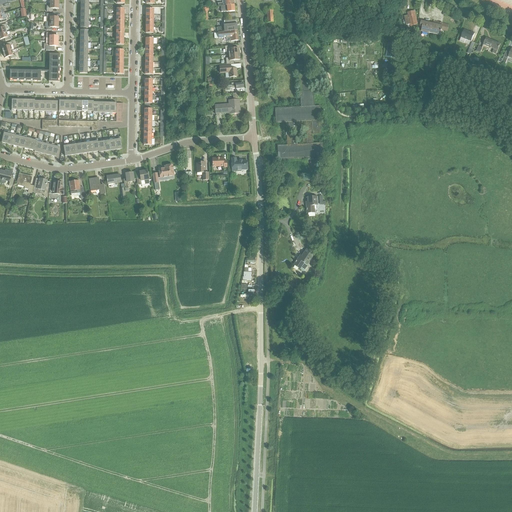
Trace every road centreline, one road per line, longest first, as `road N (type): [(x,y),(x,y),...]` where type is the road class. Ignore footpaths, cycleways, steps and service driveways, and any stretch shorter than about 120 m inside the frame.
road 1 (residential): [(259,405),(253,137)]
road 2 (residential): [(253,137),(240,0)]
road 3 (residential): [(0,156),(55,169),(130,160)]
road 4 (residential): [(130,160),(183,142),(253,137)]
